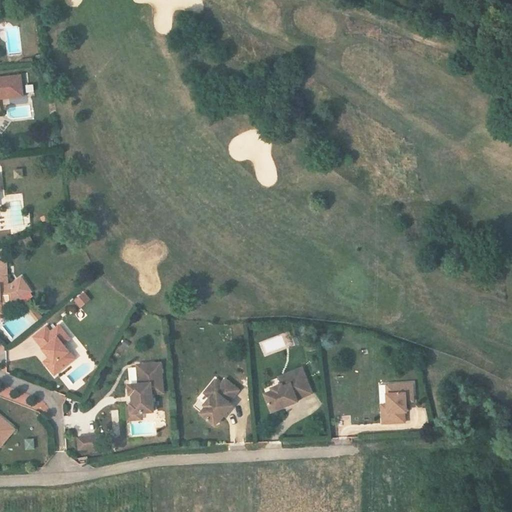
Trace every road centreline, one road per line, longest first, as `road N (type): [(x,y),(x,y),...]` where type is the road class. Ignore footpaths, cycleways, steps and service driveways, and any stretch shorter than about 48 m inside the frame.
road 1 (residential): [(353,449),(155,460),(59,478)]
road 2 (residential): [(59,478),(51,398),(0,373)]
